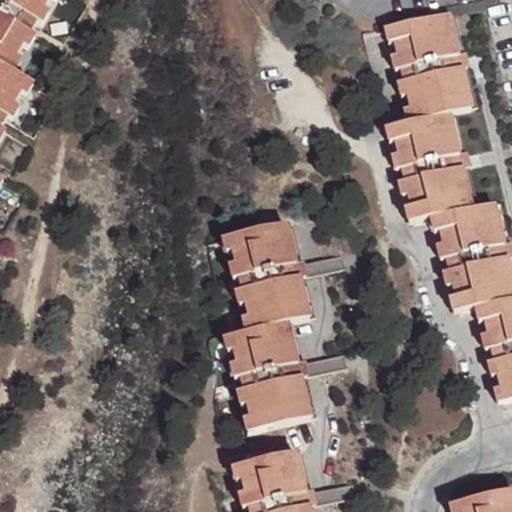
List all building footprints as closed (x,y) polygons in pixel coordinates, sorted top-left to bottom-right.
[(0,0),(0,69),(2,71),(9,59),(15,62),(31,37),(51,3),(46,0),(0,0)] [(471,112),(449,17),(392,32),(415,126),(449,117),(471,112)] [(9,59),(2,71),(8,74),(15,62),(9,59)] [(2,71),(0,69),(0,132),(21,98),(15,95),(22,83),(8,74),(2,71)] [(15,95),(21,98),(28,87),(22,83),(15,95)] [(471,213),(449,117),(415,126),(393,132),(415,226),(437,221),(471,213)] [(511,284),(494,207),(471,213),(437,221),(460,316),(480,311),(511,303),(511,284)] [(258,333),(288,327),(309,321),(286,227),(236,240),(239,252),(233,254),(242,294),(249,323),(256,321),(258,333)] [(239,252),(236,240),(230,241),(233,254),(239,252)] [(511,303),(480,311),(504,405),(511,402),(511,303)] [(248,336),(258,333),(256,321),(249,323),(245,323),(248,336)] [(310,422),(288,327),(258,333),(248,336),(238,339),(240,351),(235,353),(241,382),(251,422),(258,420),(261,434),(310,422)] [(232,340),(235,353),(240,351),(238,339),(232,340)] [(254,436),(261,434),(258,420),(251,422),(254,436)] [(309,511),(296,456),(247,468),(249,480),(243,482),(249,511),(309,511)] [(249,480),(247,468),(240,470),(243,482),(249,480)] [(511,511),(511,495),(511,494),(457,507),(457,511),(511,511)]
